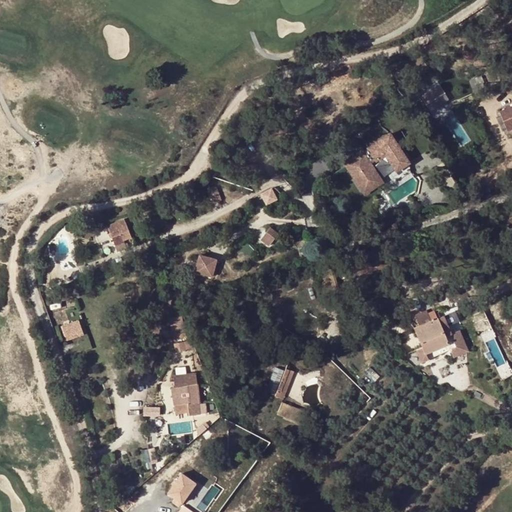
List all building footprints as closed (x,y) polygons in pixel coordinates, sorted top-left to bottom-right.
[(336,75),(317,81),(321,92),(331,89),(341,85),(347,84),(344,75),(338,76),(336,75)] [(479,78),(469,81),(475,96),(486,92),(479,78)] [(321,92),(317,81),(308,84),(311,95),(321,92)] [(343,92),(341,85),(331,89),(333,94),(343,92)] [(434,90),(417,94),(418,101),(436,97),(434,90)] [(511,106),(500,111),(508,131),(511,129),(511,106)] [(344,162),(364,192),(381,181),(369,163),(385,152),(396,169),(408,161),(389,133),(344,162)] [(408,161),(396,169),(399,174),(411,166),(408,161)] [(385,186),(381,181),(364,192),(367,197),(385,186)] [(267,204),(281,199),(277,187),(263,192),(267,204)] [(403,200),(394,196),(390,206),(399,210),(403,200)] [(511,218),(502,225),(510,237),(511,235),(511,218)] [(107,225),(110,233),(127,226),(124,219),(107,225)] [(127,226),(110,233),(115,246),(124,242),(127,248),(134,245),(127,226)] [(267,226),(264,231),(273,238),(277,233),(267,226)] [(273,238),(264,231),(260,236),(269,244),(273,238)] [(124,242),(115,246),(117,252),(127,248),(124,242)] [(199,263),(191,262),(190,266),(193,266),(190,281),(212,284),(216,261),(200,258),(199,263)] [(420,268),(411,266),(408,274),(425,280),(430,264),(423,262),(420,268)] [(333,269),(318,273),(325,297),(340,292),(333,269)] [(181,315),(169,318),(171,328),(184,325),(181,315)] [(439,316),(414,327),(426,354),(451,342),(439,316)] [(67,340),(87,335),(83,319),(63,324),(67,340)] [(426,354),(414,327),(408,330),(423,361),(428,359),(426,354)] [(176,343),(178,351),(194,348),(192,340),(176,343)] [(426,354),(428,359),(453,348),(451,342),(426,354)] [(276,368),(266,393),(283,400),(294,372),(286,369),(285,371),(276,368)] [(194,383),(170,386),(175,413),(189,411),(187,402),(197,401),(194,383)] [(282,402),(277,416),(299,425),(305,411),(282,402)] [(169,494),(186,506),(203,483),(186,471),(169,494)]
